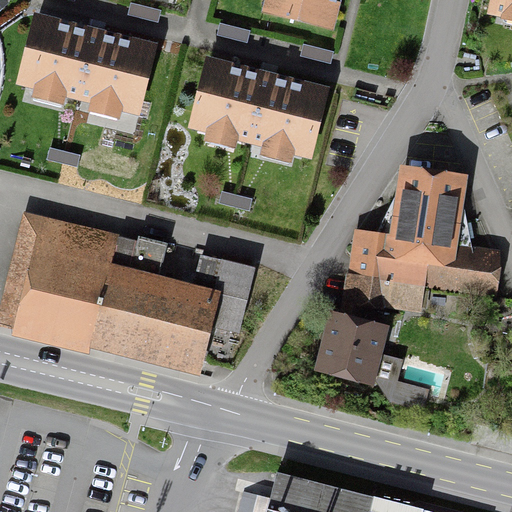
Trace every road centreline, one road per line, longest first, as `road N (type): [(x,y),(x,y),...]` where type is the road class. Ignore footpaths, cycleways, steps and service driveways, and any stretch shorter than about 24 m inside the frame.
road 1 (residential): [(222,410),(435,81)]
road 2 (primary): [(222,410),(511,484)]
road 3 (primary): [(0,355),(222,410)]
road 4 (residential): [(511,243),(435,81)]
